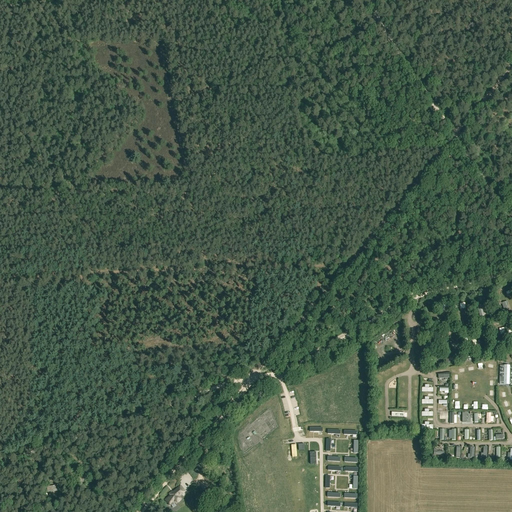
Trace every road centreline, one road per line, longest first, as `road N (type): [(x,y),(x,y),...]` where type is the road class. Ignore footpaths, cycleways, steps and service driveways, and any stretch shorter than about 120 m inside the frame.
road 1 (track): [(511,64),(253,377)]
road 2 (track): [(511,273),(409,299),(299,365),(253,377)]
road 3 (track): [(243,379),(0,463)]
road 4 (track): [(253,377),(141,511)]
road 5 (track): [(372,0),(456,139)]
road 6 (unknown): [(281,372),(296,434),(318,440),(320,511)]
